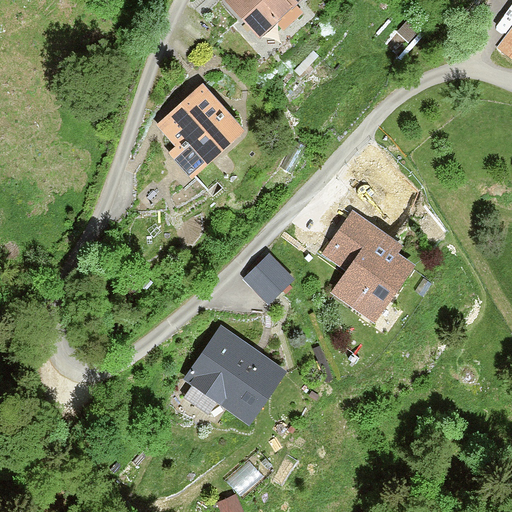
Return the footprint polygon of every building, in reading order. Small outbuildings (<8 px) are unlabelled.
[(229,0),(228,2),(244,19),(234,29),(266,63),(303,28),(292,16),(309,0),(229,0)] [(511,33),(498,52),(511,63),(511,33)] [(208,87),(161,127),(179,148),(171,155),(195,184),(250,137),(208,87)] [(399,243),(353,211),(325,251),(347,267),(332,288),(373,316),(412,261),(395,249),(399,243)] [(268,253),(245,276),(268,299),(291,276),(268,253)] [(223,328),(186,379),(255,429),(292,377),(223,328)]
